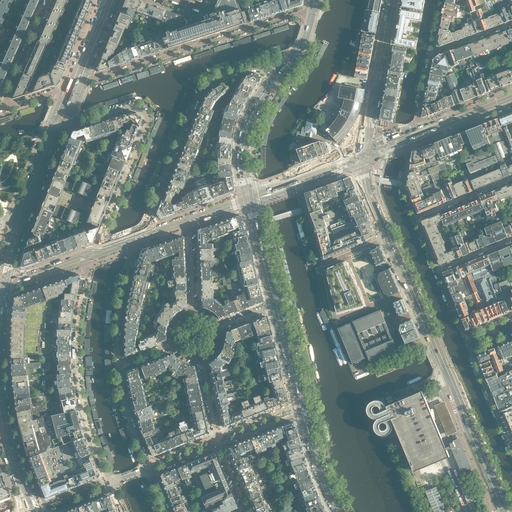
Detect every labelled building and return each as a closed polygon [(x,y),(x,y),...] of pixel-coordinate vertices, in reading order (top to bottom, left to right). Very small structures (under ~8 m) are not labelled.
[(71,54),(91,5),(93,1),(93,0),(82,0),(55,66),(64,70),(68,61),(69,59),(71,54)] [(127,29),(134,12),(142,15),(147,3),(139,0),(137,0),(126,0),(123,7),(122,11),(121,11),(115,25),(125,28),(127,29)] [(214,34),(246,23),(246,22),(245,18),(242,9),(234,11),(232,6),(240,3),(239,0),(238,0),(217,0),(216,3),(214,6),(217,13),(214,14),(211,14),(208,16),(210,19),(184,27),(184,26),(181,24),(180,26),(179,29),(188,32),(183,43),(214,33),(214,34)] [(282,12),(278,0),(273,1),(277,13),(282,12)] [(282,12),(286,10),(282,0),(277,0),(278,0),(282,12)] [(282,0),(286,10),(287,10),(286,10),(289,9),(291,9),(288,0),(282,0)] [(301,4),(301,3),(302,1),(302,0),(301,0),(288,0),(291,9),(297,7),(300,6),(301,4)] [(382,0),(367,0),(366,10),(380,12),(382,0)] [(409,9),(409,11),(411,11),(411,9),(423,11),(424,0),(402,0),(401,7),(409,9)] [(460,0),(460,2),(455,1),(455,0),(446,0),(446,3),(460,6),(468,8),(465,0),(460,0)] [(481,9),(477,0),(465,0),(468,8),(470,13),(481,9)] [(490,1),(489,0),(477,0),(481,9),(483,14),(489,12),(491,11),(494,10),(492,5),(490,1)] [(511,20),(511,0),(504,0),(492,5),(494,10),(491,11),(493,16),(500,13),(504,23),(511,20)] [(0,14),(2,15),(3,13),(6,14),(9,9),(10,6),(7,5),(0,1),(0,14)] [(35,8),(37,4),(30,1),(29,3),(26,2),(24,7),(26,9),(25,11),(33,15),(33,14),(34,10),(35,10),(35,8)] [(61,16),(64,10),(62,9),(64,6),(55,1),(49,15),(58,19),(60,15),(61,16)] [(277,13),(273,1),(269,3),(272,15),(277,13)] [(161,21),(165,10),(147,3),(142,15),(141,17),(161,24),(162,21),(161,21)] [(258,19),(255,8),(253,9),(252,6),(250,7),(254,21),(258,19)] [(409,11),(401,9),(399,17),(400,18),(398,25),(397,29),(396,37),(395,37),(394,45),(416,49),(417,41),(406,39),(407,36),(408,36),(408,35),(410,35),(410,32),(413,33),(414,28),(411,27),(412,24),(409,24),(410,20),(421,22),(422,14),(411,11),(409,11)] [(466,19),(464,13),(455,11),(444,9),(443,14),(454,17),(466,19)] [(488,29),(484,19),(483,14),(481,9),(470,13),(472,18),(477,16),(478,21),(482,31),(488,29)] [(181,24),(184,17),(165,10),(161,21),(162,21),(161,24),(159,30),(159,31),(164,33),(168,32),(171,23),(180,26),(181,24)] [(377,28),(378,18),(379,18),(380,13),(366,10),(362,31),(376,34),(377,28)] [(31,19),(32,15),(33,15),(25,11),(24,14),(21,13),(19,18),(22,19),(20,22),(28,25),(30,21),(30,19),(31,19)] [(504,23),(500,13),(493,16),(491,11),(489,12),(490,16),(484,19),(488,29),(489,28),(503,24),(503,23),(504,23)] [(453,22),(454,17),(443,14),(442,20),(450,22),(453,22)] [(55,29),(58,23),(56,22),(58,19),(49,15),(43,28),(52,32),(54,29),(55,29)] [(482,31),(478,21),(476,22),(474,19),(472,19),(473,22),(477,33),(482,31)] [(461,39),(458,31),(452,33),(448,30),(450,22),(442,20),(436,46),(437,47),(438,47),(461,39)] [(26,30),(28,26),(28,25),(20,22),(19,25),(16,24),(14,30),(17,31),(15,34),(22,37),(23,37),(23,36),(25,32),(25,31),(26,30)] [(477,33),(473,22),(462,25),(463,29),(458,31),(461,39),(477,33)] [(183,43),(188,32),(179,29),(180,26),(171,23),(168,32),(164,33),(159,31),(165,49),(167,48),(183,43)] [(125,28),(115,25),(115,24),(112,33),(111,35),(107,43),(117,47),(125,28)] [(50,43),(52,36),(51,36),(52,32),(43,28),(37,41),(46,45),(48,42),(50,43)] [(271,35),(269,30),(253,36),(255,40),(271,35)] [(474,57),(511,43),(510,39),(507,31),(469,45),(473,56),(474,56),(474,57)] [(19,44),(21,40),(22,40),(22,39),(21,39),(22,37),(15,34),(13,32),(12,35),(14,36),(13,39),(10,38),(8,44),(10,45),(9,48),(17,51),(18,46),(19,47),(19,46),(19,45),(20,44),(19,44)] [(165,50),(160,34),(159,34),(158,34),(154,37),(155,38),(159,51),(165,50)] [(252,41),(250,36),(231,42),(233,47),(252,41)] [(159,51),(155,38),(154,37),(142,41),(146,55),(147,55),(154,53),(155,53),(156,52),(159,51)] [(24,95),(46,45),(37,41),(11,99),(24,95)] [(146,55),(142,41),(137,42),(138,45),(142,57),(145,56),(146,55)] [(113,54),(114,52),(117,47),(107,43),(101,59),(107,61),(112,54),(113,54)] [(142,57),(138,45),(136,46),(135,43),(133,43),(138,58),(140,58),(140,57),(142,57)] [(230,48),(229,43),(213,48),(214,53),(230,48)] [(311,65),(315,67),(328,45),(324,43),(311,65)] [(464,59),(473,56),(469,45),(453,50),(458,64),(460,68),(464,66),(463,62),(464,61),(464,59)] [(134,59),(130,48),(128,49),(127,47),(125,48),(129,61),(131,60),(134,59)] [(405,56),(406,49),(394,47),(392,54),(405,56)] [(15,55),(16,51),(17,51),(9,48),(8,50),(5,49),(3,54),(6,56),(4,58),(12,61),(14,57),(14,55),(15,55)] [(129,61),(125,48),(123,48),(123,50),(121,51),(121,52),(125,62),(127,62),(129,61)] [(192,55),(193,60),(212,55),(211,50),(192,55)] [(458,64),(453,50),(440,55),(440,54),(432,60),(433,61),(432,68),(449,72),(453,71),(453,70),(454,70),(453,66),(458,64)] [(246,56),(247,61),(261,56),(260,51),(246,56)] [(125,62),(121,52),(119,53),(119,54),(116,54),(120,64),(125,62)] [(404,63),(405,56),(392,54),(391,61),(404,63)] [(191,61),(190,55),(172,61),(174,66),(191,61)] [(245,61),(243,57),(232,61),(233,65),(245,61)] [(10,66),(12,62),(12,61),(4,58),(3,61),(0,60),(0,65),(1,66),(0,68),(0,69),(7,72),(9,68),(10,66)] [(109,67),(107,61),(101,59),(97,69),(98,71),(99,71),(109,68),(109,67)] [(487,92),(480,75),(479,71),(490,68),(487,59),(476,62),(469,65),(470,65),(476,80),(475,81),(481,95),(487,92)] [(230,64),(229,60),(214,66),(215,70),(230,64)] [(402,71),(404,63),(391,61),(389,68),(402,71)] [(165,70),(164,64),(148,69),(150,74),(165,70)] [(481,95),(475,81),(476,80),(470,65),(465,67),(466,70),(469,78),(476,97),(481,95)] [(511,65),(509,65),(507,66),(505,66),(503,67),(501,67),(497,69),(495,70),(493,71),(491,73),(489,74),(490,76),(487,77),(488,80),(487,80),(491,91),(511,82),(511,65)] [(59,83),(62,75),(64,70),(55,66),(54,66),(50,75),(53,86),(55,85),(56,86),(57,85),(58,84),(59,83)] [(308,68),(307,69),(300,77),(304,80),(311,72),(311,71),(312,70),(311,69),(311,68),(310,68),(309,67),(308,68)] [(401,75),(402,71),(389,68),(388,75),(401,78),(403,78),(403,75),(402,75),(401,75)] [(445,77),(448,72),(449,72),(432,68),(430,74),(445,77)] [(203,77),(210,72),(208,69),(194,78),(196,81),(203,77)] [(149,77),(148,71),(136,75),(138,80),(149,77)] [(368,75),(356,72),(351,71),(350,77),(367,80),(368,75)] [(476,97),(469,78),(468,79),(466,80),(465,81),(464,82),(462,83),(461,85),(460,86),(460,87),(459,88),(453,71),(449,72),(448,72),(445,77),(444,78),(446,83),(450,92),(451,96),(455,105),(464,102),(465,101),(466,101),(475,97),(476,97)] [(261,79),(260,77),(255,73),(246,76),(244,78),(257,84),(261,79)] [(53,86),(50,75),(49,74),(38,78),(32,93),(53,86)] [(136,80),(134,74),(120,78),(122,84),(136,80)] [(446,83),(444,78),(445,77),(430,74),(429,79),(446,83)] [(491,91),(487,80),(485,81),(483,74),(480,75),(487,92),(491,91)] [(400,84),(401,78),(388,75),(387,82),(400,84)] [(257,84),(244,78),(243,78),(240,84),(253,89),(257,84)] [(450,92),(446,83),(429,79),(428,85),(439,87),(443,88),(441,90),(442,93),(443,92),(444,95),(450,92)] [(121,86),(119,81),(103,86),(104,91),(121,86)] [(301,84),(298,81),(287,92),(290,95),(301,84)] [(398,91),(400,84),(387,82),(386,88),(398,91)] [(221,95),(228,88),(222,83),(217,85),(213,88),(220,94),(221,95)] [(253,89),(240,84),(237,89),(249,94),(253,89)] [(360,109),(360,107),(361,106),(361,104),(362,102),(363,102),(365,90),(341,85),(339,98),(345,99),(345,101),(345,102),(344,103),(344,105),(343,107),(342,109),(341,109),(338,114),(340,115),(339,116),(338,117),(338,118),(336,121),(335,122),(334,123),(333,124),(331,127),(329,129),(329,128),(319,126),(319,130),(327,132),(327,131),(338,143),(341,140),(344,138),(345,136),(347,134),(348,132),(349,131),(351,129),(352,127),(352,126),(354,124),(354,123),(356,120),(356,121),(358,118),(357,118),(358,116),(358,115),(359,113),(359,112),(360,110),(360,109)] [(438,91),(439,87),(428,85),(427,91),(437,93),(437,94),(438,94),(440,92),(438,91)] [(183,100),(187,101),(193,88),(189,86),(183,100)] [(214,102),(220,94),(213,88),(209,91),(205,96),(213,101),(214,102)] [(397,97),(398,91),(386,88),(384,95),(397,97)] [(246,99),(249,94),(237,89),(237,90),(235,93),(234,95),(246,99)] [(440,99),(438,94),(437,94),(437,93),(427,91),(425,96),(436,99),(440,99),(440,100),(440,99)] [(135,98),(134,93),(119,97),(120,102),(135,98)] [(243,104),(246,99),(234,95),(231,101),(243,104)] [(396,103),(397,97),(384,95),(383,101),(396,103)] [(209,109),(213,101),(205,96),(203,100),(200,106),(209,109)] [(288,99),(284,96),(274,108),(277,111),(288,99)] [(451,107),(447,98),(447,97),(445,98),(445,96),(443,97),(447,108),(451,107)] [(241,110),(243,104),(231,101),(228,107),(241,110)] [(395,109),(396,103),(383,101),(382,107),(395,109)] [(103,107),(102,102),(88,107),(89,111),(103,107)] [(176,116),(181,118),(186,104),(181,102),(176,116)] [(439,112),(436,103),(432,105),(432,104),(431,104),(431,105),(434,113),(439,112)] [(434,113),(431,105),(430,105),(429,107),(423,108),(422,117),(421,117),(423,118),(427,116),(434,113)] [(212,111),(209,109),(200,106),(198,111),(209,116),(212,111)] [(238,116),(241,110),(228,107),(228,106),(226,112),(238,116)] [(35,107),(15,113),(17,119),(36,113),(35,107)] [(392,122),(395,109),(382,107),(380,118),(380,119),(381,120),(392,122)] [(207,122),(209,116),(198,111),(196,117),(207,122)] [(139,126),(142,119),(134,112),(127,114),(131,118),(129,120),(134,124),(135,123),(139,126)] [(236,121),(238,116),(226,112),(225,112),(223,118),(236,121)] [(277,114),(273,112),(266,125),(270,127),(277,114)] [(127,122),(129,120),(131,118),(127,114),(117,118),(120,128),(123,127),(122,125),(124,124),(123,123),(127,122)] [(0,119),(0,125),(13,121),(12,116),(0,119)] [(150,136),(154,138),(162,118),(158,116),(150,136)] [(508,124),(505,116),(502,117),(501,117),(498,119),(501,127),(501,126),(503,126),(504,125),(504,126),(505,125),(506,125),(508,124)] [(205,127),(207,122),(196,117),(193,123),(205,127)] [(120,128),(117,118),(111,119),(115,132),(118,131),(117,129),(120,128)] [(171,127),(176,129),(180,120),(175,118),(171,127)] [(234,127),(236,121),(223,118),(222,124),(234,127)] [(115,132),(111,119),(105,121),(109,133),(115,132)] [(316,134),(318,122),(314,121),(314,120),(312,119),(312,120),(307,120),(306,128),(302,127),(301,132),(297,132),(296,138),(304,139),(305,132),(309,133),(308,136),(312,137),(312,133),(316,134)] [(501,127),(498,119),(493,121),(497,131),(498,131),(499,134),(503,132),(501,126),(501,127)] [(109,133),(105,121),(99,123),(103,135),(109,133)] [(497,131),(493,121),(492,121),(486,123),(490,134),(493,136),(496,134),(495,132),(497,131)] [(103,135),(99,123),(87,127),(91,139),(103,135)] [(135,136),(139,126),(135,123),(134,124),(133,125),(131,125),(129,130),(127,129),(126,132),(135,136)] [(193,123),(191,128),(203,133),(205,134),(208,128),(205,127),(193,123)] [(511,164),(511,159),(511,157),(505,142),(507,141),(505,137),(503,137),(503,136),(505,136),(503,132),(499,134),(493,136),(490,134),(486,123),(482,125),(490,144),(493,150),(495,156),(497,162),(498,164),(504,162),(506,167),(511,164)] [(233,133),(234,127),(222,124),(221,124),(220,130),(233,133)] [(490,144),(482,125),(466,131),(472,144),(471,144),(474,152),(486,148),(485,146),(490,144)] [(510,135),(506,125),(505,125),(505,126),(504,127),(503,126),(501,126),(503,132),(505,136),(505,137),(510,135)] [(91,139),(87,127),(82,129),(83,135),(86,141),(91,139)] [(201,139),(203,133),(191,128),(189,134),(201,139)] [(83,135),(82,129),(72,132),(71,133),(69,137),(77,140),(79,136),(83,135)] [(232,139),(233,133),(220,130),(219,137),(232,139)] [(472,144),(466,131),(460,133),(464,144),(467,143),(468,146),(471,144),(472,144)] [(132,142),(135,136),(126,132),(124,136),(122,135),(121,137),(132,142)] [(464,144),(460,133),(453,136),(458,150),(461,149),(462,149),(461,148),(463,148),(461,145),(464,144)] [(173,135),(170,134),(165,145),(168,147),(173,135)] [(199,144),(201,139),(189,134),(187,139),(199,144)] [(461,150),(461,149),(458,150),(453,136),(434,144),(438,153),(433,155),(437,166),(445,162),(447,162),(448,162),(450,162),(451,162),(452,161),(454,160),(455,159),(456,159),(457,158),(458,157),(458,156),(459,155),(460,153),(460,152),(461,151),(461,150)] [(79,148),(82,142),(77,140),(69,137),(67,143),(79,148)] [(130,147),(132,142),(121,137),(119,143),(130,147)] [(231,145),(232,139),(219,137),(218,143),(231,145)] [(153,139),(149,138),(144,150),(148,151),(153,139)] [(196,150),(199,144),(187,139),(184,145),(196,150)] [(325,155),(320,142),(319,142),(313,141),(314,142),(314,144),(319,157),(325,155)] [(130,147),(119,143),(117,142),(113,152),(111,151),(110,154),(112,154),(112,156),(117,158),(116,160),(120,162),(121,159),(125,160),(130,147)] [(319,157),(314,144),(314,142),(308,144),(309,145),(309,146),(314,159),(319,157)] [(332,151),(329,144),(327,144),(326,143),(320,142),(325,155),(329,153),(330,152),(332,151)] [(77,153),(79,148),(67,143),(65,148),(77,153)] [(216,143),(215,147),(218,147),(217,150),(230,151),(231,149),(231,148),(232,146),(231,146),(231,145),(218,143),(216,143)] [(303,148),(302,146),(301,143),(296,145),(298,152),(302,163),(308,161),(303,148)] [(314,159),(309,146),(309,145),(308,144),(302,146),(303,148),(308,161),(314,159)] [(446,189),(435,166),(437,166),(433,155),(438,153),(434,144),(425,148),(431,164),(432,163),(433,167),(430,168),(428,169),(431,174),(435,184),(438,182),(446,202),(450,200),(446,189)] [(194,156),(196,150),(184,145),(182,151),(194,156)] [(169,148),(164,146),(159,161),(163,162),(169,148)] [(75,159),(77,153),(65,148),(62,154),(75,159)] [(431,164),(425,148),(420,149),(422,154),(423,154),(424,159),(426,158),(427,160),(428,160),(429,162),(428,162),(430,168),(433,167),(432,163),(431,164)] [(302,163),(298,152),(296,153),(294,149),(289,151),(291,155),(295,166),(302,163)] [(424,159),(423,154),(422,154),(420,149),(414,152),(413,152),(411,162),(415,162),(424,159)] [(230,159),(230,151),(217,150),(217,158),(230,159)] [(137,166),(142,168),(148,153),(143,151),(137,166)] [(192,161),(194,156),(182,151),(180,156),(192,161)] [(497,162),(495,156),(492,157),(490,151),(475,157),(474,155),(470,156),(471,158),(465,161),(470,173),(497,162)] [(73,165),(75,159),(62,154),(60,160),(73,165)] [(190,167),(192,161),(180,156),(178,162),(190,167)] [(122,168),(124,163),(120,162),(116,160),(111,159),(108,167),(120,172),(122,168)] [(426,163),(424,159),(415,162),(411,162),(410,168),(417,166),(417,167),(426,163)] [(70,170),(73,165),(60,160),(58,165),(70,170)] [(153,173),(157,175),(162,164),(157,162),(153,173)] [(188,172),(190,167),(178,162),(176,167),(188,172)] [(430,168),(428,162),(426,163),(417,167),(417,166),(410,168),(409,174),(416,171),(417,173),(428,169),(430,168)] [(510,175),(506,167),(504,162),(499,164),(501,168),(505,178),(510,175)] [(28,239),(41,235),(42,232),(45,233),(52,214),(75,223),(78,222),(79,219),(98,227),(99,224),(103,215),(103,214),(104,212),(108,202),(110,197),(114,187),(119,175),(120,172),(108,167),(101,164),(99,170),(106,172),(99,188),(78,180),(75,185),(66,181),(53,176),(53,177),(52,179),(50,185),(47,191),(37,217),(32,228),(28,239)] [(68,176),(70,170),(58,165),(55,171),(68,176)] [(453,185),(450,177),(444,180),(437,166),(435,166),(446,189),(447,189),(452,199),(458,197),(453,185)] [(176,167),(173,173),(185,178),(188,179),(190,173),(188,172),(176,167)] [(141,170),(137,168),(132,178),(137,180),(141,170)] [(474,190),(505,178),(501,168),(471,181),(474,190)] [(419,179),(431,174),(428,169),(417,173),(416,171),(409,174),(409,173),(408,175),(408,176),(407,182),(418,178),(419,178),(419,179)] [(66,181),(68,176),(55,171),(53,176),(66,181)] [(183,183),(185,178),(173,173),(171,178),(183,183)] [(157,177),(151,175),(147,187),(152,189),(157,177)] [(234,189),(232,182),(231,177),(223,177),(224,181),(229,193),(233,191),(234,189)] [(356,189),(352,178),(351,178),(351,177),(350,177),(344,179),(347,189),(348,192),(356,189)] [(181,189),(183,183),(171,178),(169,184),(180,188),(181,189)] [(421,188),(418,178),(407,182),(406,186),(409,193),(411,197),(423,193),(421,188)] [(347,189),(344,179),(339,181),(342,191),(347,189)] [(213,198),(209,186),(208,184),(202,186),(200,180),(196,184),(202,202),(213,198)] [(472,191),(468,180),(463,182),(468,193),(472,191)] [(229,193),(224,181),(219,183),(223,194),(229,193)] [(342,191),(339,181),(334,183),(337,193),(342,191)] [(468,193),(463,182),(463,181),(453,185),(458,197),(468,193)] [(136,184),(131,182),(125,197),(130,199),(136,184)] [(202,202),(196,184),(195,182),(190,187),(192,191),(196,204),(202,202)] [(223,194),(219,183),(219,182),(214,184),(218,196),(223,194)] [(446,202),(438,182),(435,184),(423,189),(427,197),(434,195),(434,196),(438,205),(446,202)] [(338,196),(337,193),(334,183),(328,185),(332,197),(336,196),(336,197),(338,196)] [(511,195),(511,183),(494,191),(498,201),(506,198),(507,199),(511,196),(511,195)] [(179,190),(180,188),(169,184),(167,189),(174,192),(177,194),(178,190),(179,190)] [(218,196),(214,184),(209,186),(213,198),(218,196)] [(332,197),(328,185),(322,188),(327,200),(329,200),(328,198),(332,197)] [(327,200),(322,188),(316,190),(320,199),(320,201),(324,200),(324,201),(327,200)] [(359,195),(356,189),(348,192),(345,193),(346,197),(345,197),(346,200),(359,195)] [(140,205),(145,207),(151,192),(146,190),(140,205)] [(171,198),(174,192),(167,190),(162,201),(169,203),(170,202),(172,203),(176,199),(171,198)] [(320,199),(316,190),(311,192),(314,201),(320,199)] [(196,204),(192,191),(186,193),(186,194),(191,206),(196,204)] [(316,204),(314,201),(311,192),(311,191),(305,193),(309,207),(316,204)] [(499,203),(498,201),(494,191),(492,192),(490,193),(493,201),(496,200),(497,204),(499,203)] [(425,198),(423,193),(411,197),(411,198),(413,203),(422,199),(422,200),(425,198)] [(491,214),(492,217),(496,216),(495,212),(498,211),(495,204),(493,205),(492,203),(491,202),(493,201),(490,193),(480,197),(480,199),(485,210),(487,215),(491,214)] [(191,206),(186,194),(183,195),(182,194),(180,195),(183,201),(171,205),(174,213),(191,206)] [(347,206),(361,200),(359,195),(346,200),(345,201),(347,206)] [(434,207),(430,197),(426,199),(430,209),(434,207)] [(430,209),(426,199),(422,201),(422,200),(422,199),(413,203),(418,213),(430,209)] [(485,210),(480,199),(478,200),(474,202),(478,211),(482,210),(482,211),(485,210)] [(349,212),(363,206),(361,200),(347,206),(343,208),(340,202),(335,205),(342,221),(344,220),(347,219),(345,213),(349,212)] [(174,213),(171,205),(169,203),(162,201),(157,214),(161,217),(168,214),(168,215),(174,213)] [(323,209),(321,202),(316,204),(309,207),(311,214),(322,210),(323,209)] [(478,211),(474,202),(469,204),(469,203),(467,204),(471,215),(474,214),(473,213),(478,211)] [(471,215),(467,204),(464,205),(464,206),(460,207),(464,217),(469,215),(469,216),(471,215)] [(351,217),(366,211),(363,206),(349,212),(351,217)] [(116,221),(121,223),(127,208),(122,207),(116,221)] [(464,217),(460,207),(456,209),(454,210),(458,221),(460,220),(460,219),(464,217)] [(326,222),(333,220),(333,215),(330,211),(323,214),(322,210),(311,214),(312,224),(314,225),(315,231),(328,226),(326,222)] [(458,221),(454,210),(451,211),(447,213),(451,222),(455,221),(456,222),(458,221)] [(368,216),(366,211),(351,217),(353,220),(355,219),(356,221),(368,216)] [(435,224),(443,221),(440,215),(439,213),(421,221),(427,235),(438,230),(435,224)] [(451,222),(447,213),(443,214),(440,215),(443,221),(445,226),(447,225),(447,224),(451,222)] [(244,229),(241,216),(240,216),(239,216),(239,215),(223,221),(227,231),(228,233),(228,235),(230,234),(232,233),(244,229)] [(356,227),(370,221),(368,216),(356,221),(357,223),(354,224),(356,227)] [(507,237),(504,228),(499,217),(482,223),(488,236),(491,244),(507,237)] [(328,236),(347,228),(344,220),(342,221),(328,226),(315,231),(317,238),(327,234),(328,236)] [(227,231),(223,221),(218,223),(222,235),(224,241),(230,239),(228,235),(228,233),(227,231)] [(299,223),(299,224),(300,226),(304,243),(307,242),(303,225),(302,224),(302,222),(301,221),(300,221),(299,222),(299,223)] [(359,232),(372,226),(370,221),(356,227),(357,229),(358,229),(359,232)] [(222,235),(218,223),(212,225),(217,237),(222,235)] [(217,237),(212,225),(207,227),(211,239),(217,237)] [(360,237),(374,231),(372,226),(359,232),(360,234),(359,234),(360,237)] [(92,242),(98,227),(85,232),(89,243),(92,242)] [(211,239),(207,227),(202,229),(206,241),(211,239)] [(207,243),(206,241),(202,229),(199,230),(198,231),(198,243),(207,243)] [(246,235),(244,229),(232,233),(234,238),(246,235)] [(464,244),(462,241),(471,237),(467,229),(454,235),(454,236),(462,256),(468,254),(464,244)] [(89,243),(85,232),(84,230),(78,232),(83,246),(89,243)] [(444,244),(440,233),(439,233),(438,230),(427,235),(434,252),(445,247),(444,244)] [(38,243),(43,241),(49,239),(50,243),(55,256),(61,254),(56,240),(55,236),(52,231),(41,235),(28,239),(28,240),(25,247),(32,245),(38,243)] [(375,237),(376,235),(374,231),(360,237),(362,239),(363,239),(364,242),(371,239),(375,237)] [(83,246),(78,232),(73,234),(78,248),(83,246)] [(362,239),(360,237),(359,234),(358,233),(357,234),(356,233),(352,235),(356,245),(363,242),(362,239)] [(78,248),(73,234),(67,236),(72,250),(78,248)] [(329,241),(328,238),(328,236),(327,234),(317,238),(319,245),(329,241)] [(491,244),(488,236),(486,237),(484,237),(482,234),(480,235),(485,246),(491,244)] [(247,241),(246,235),(234,238),(230,239),(232,245),(247,241)] [(356,245),(352,235),(345,238),(349,248),(356,245)] [(485,246),(480,235),(479,235),(480,238),(479,240),(476,241),(480,249),(480,248),(485,246)] [(72,250),(67,236),(62,238),(66,252),(72,250)] [(184,247),(183,237),(182,236),(173,239),(177,250),(179,249),(184,247)] [(462,256),(454,236),(448,238),(453,250),(456,258),(462,256)] [(66,252),(62,238),(56,240),(61,254),(66,252)] [(349,248),(345,238),(338,240),(343,251),(349,248)] [(178,252),(177,250),(173,239),(167,241),(172,254),(178,252)] [(480,249),(476,241),(476,239),(473,240),(474,241),(469,244),(472,252),(480,249)] [(343,251),(338,240),(335,242),(334,245),(333,245),(334,246),(333,247),(336,254),(343,251)] [(472,252),(469,244),(467,240),(464,244),(468,254),(472,252)] [(44,260),(49,258),(45,245),(43,245),(42,243),(44,243),(43,241),(38,243),(38,245),(39,244),(40,246),(39,247),(44,260)] [(172,254),(167,241),(162,243),(162,244),(166,256),(172,254)] [(222,254),(225,253),(236,250),(248,247),(249,247),(247,241),(232,245),(226,247),(221,248),(222,254)] [(331,248),(329,241),(319,245),(321,252),(331,248)] [(39,247),(38,245),(38,243),(32,245),(38,262),(44,260),(39,247)] [(55,256),(50,243),(45,245),(49,258),(55,256)] [(184,265),(171,266),(168,266),(168,260),(166,256),(162,244),(156,246),(163,266),(164,272),(160,272),(159,272),(159,278),(174,278),(185,277),(184,265)] [(38,262),(32,245),(25,247),(23,254),(21,261),(19,267),(22,268),(38,262)] [(163,266),(156,246),(150,248),(154,259),(157,266),(160,266),(163,266)] [(382,251),(380,246),(370,250),(372,255),(382,251)] [(511,252),(509,246),(487,255),(493,268),(493,270),(495,270),(497,274),(504,271),(502,267),(511,262),(511,252)] [(184,259),(184,247),(179,249),(180,257),(174,257),(174,260),(184,259)] [(249,247),(248,247),(236,250),(237,254),(235,254),(236,257),(237,256),(250,253),(249,247)] [(308,270),(313,268),(307,247),(302,248),(308,270)] [(336,254),(333,247),(331,248),(321,252),(322,260),(336,254)] [(456,258),(453,250),(447,253),(445,247),(434,252),(439,265),(456,259),(456,258)] [(154,259),(150,248),(145,250),(149,261),(154,259)] [(150,264),(149,261),(145,250),(142,250),(138,262),(150,264)] [(385,256),(383,251),(382,251),(372,255),(375,261),(385,256)] [(252,259),(250,253),(237,256),(238,260),(237,260),(238,263),(239,262),(252,259)] [(493,268),(487,255),(466,264),(470,275),(472,274),(473,276),(493,268)] [(387,261),(385,256),(375,261),(377,266),(387,261)] [(253,265),(252,259),(239,262),(240,265),(238,266),(239,267),(232,268),(233,270),(240,268),(253,265)] [(150,271),(151,265),(150,264),(138,262),(136,268),(150,271)] [(326,271),(325,272),(327,276),(329,276),(329,277),(328,277),(328,278),(327,278),(328,282),(329,282),(329,283),(330,283),(331,283),(330,284),(329,284),(330,288),(331,289),(332,289),(332,290),(331,290),(332,294),(332,295),(334,295),(333,296),(334,298),(335,298),(336,304),(335,305),(336,308),(337,307),(337,308),(336,308),(337,312),(338,312),(339,312),(340,313),(343,312),(343,311),(344,312),(347,311),(347,310),(348,310),(350,310),(350,311),(351,310),(351,311),(355,310),(355,309),(355,308),(356,308),(358,308),(358,307),(359,307),(359,308),(362,307),(362,306),(364,305),(365,305),(363,301),(363,300),(362,298),(361,298),(361,297),(362,296),(360,291),(359,292),(358,291),(361,290),(359,287),(358,287),(358,286),(357,286),(356,286),(356,285),(357,285),(356,284),(357,284),(355,280),(354,280),(353,279),(355,278),(353,274),(352,274),(351,274),(352,273),(352,272),(351,268),(349,269),(348,267),(349,267),(348,263),(346,263),(346,262),(345,263),(345,262),(342,263),(343,264),(341,264),(340,263),(337,264),(338,266),(337,266),(337,264),(334,266),(335,267),(333,268),(333,267),(332,267),(329,268),(330,269),(327,270),(327,271),(326,271)] [(484,308),(477,292),(480,291),(473,276),(472,274),(470,275),(466,264),(458,266),(463,277),(470,295),(471,295),(473,298),(478,312),(483,323),(489,320),(484,309),(484,308)] [(255,271),(253,265),(240,268),(242,274),(255,271)] [(463,277),(458,266),(454,268),(458,279),(463,277)] [(149,277),(150,271),(136,268),(134,274),(148,277),(149,277)] [(486,278),(494,275),(495,274),(493,270),(493,268),(473,276),(480,291),(477,292),(484,308),(488,306),(488,307),(493,319),(497,317),(492,306),(492,305),(496,303),(486,278)] [(378,279),(392,273),(390,269),(379,273),(378,279)] [(454,275),(452,269),(442,273),(445,278),(454,275)] [(256,277),(255,271),(242,274),(243,280),(256,277)] [(380,284),(394,278),(392,273),(378,279),(380,284)] [(78,283),(80,276),(80,275),(79,275),(79,274),(78,274),(64,279),(67,287),(71,285),(72,283),(73,282),(78,283)] [(456,280),(454,275),(445,278),(447,284),(456,280)] [(505,313),(494,286),(498,284),(494,275),(486,278),(496,303),(496,304),(501,315),(505,313)] [(258,283),(256,277),(243,280),(245,286),(246,286),(258,283)] [(470,295),(463,277),(458,279),(456,280),(459,285),(449,289),(454,299),(454,300),(455,304),(456,305),(465,302),(467,301),(466,297),(470,295)] [(382,288),(396,282),(394,278),(380,284),(382,288)] [(89,300),(94,301),(99,281),(94,279),(89,300)] [(148,289),(149,282),(147,282),(132,280),(131,286),(145,288),(146,288),(148,289)] [(459,285),(456,280),(447,284),(449,289),(459,285)] [(511,291),(507,280),(501,283),(498,284),(505,300),(508,299),(510,299),(511,304),(511,291)] [(63,294),(62,290),(59,281),(58,281),(53,283),(57,296),(63,294)] [(76,290),(78,285),(77,285),(78,283),(73,282),(72,283),(71,285),(69,294),(76,294),(76,290)] [(384,293),(398,287),(396,282),(382,288),(384,293)] [(59,300),(57,296),(53,283),(47,285),(53,302),(59,300)] [(261,295),(258,283),(246,286),(247,292),(243,293),(244,297),(248,296),(249,298),(261,295)] [(506,303),(505,300),(498,284),(494,286),(505,313),(510,312),(506,303)] [(53,302),(47,285),(41,287),(49,308),(52,304),(53,302)] [(144,294),(145,288),(131,286),(129,292),(143,294),(144,294)] [(49,308),(41,287),(36,289),(44,311),(47,310),(49,308)] [(106,308),(112,309),(114,288),(109,287),(106,308)] [(400,292),(398,287),(384,293),(389,296),(400,292)] [(44,311),(36,289),(30,291),(38,312),(42,312),(44,311)] [(244,297),(243,293),(241,290),(236,293),(243,309),(248,307),(246,301),(245,299),(244,297)] [(38,312),(30,291),(25,293),(32,311),(38,312)] [(141,300),(143,294),(129,292),(128,297),(141,300)] [(243,309),(236,293),(235,292),(230,294),(231,297),(237,311),(243,309)] [(44,335),(44,329),(42,329),(42,315),(42,312),(38,312),(32,311),(25,293),(14,297),(13,299),(11,313),(11,320),(10,325),(10,330),(10,335),(10,340),(10,344),(10,349),(10,354),(10,359),(27,358),(39,357),(39,356),(43,355),(52,355),(52,336),(44,335)] [(263,301),(262,300),(261,295),(249,298),(249,300),(246,301),(248,307),(263,301)] [(140,306),(141,300),(128,297),(127,303),(140,306)] [(186,307),(186,297),(174,297),(174,299),(176,300),(176,302),(174,304),(182,309),(184,308),(186,307)] [(237,311),(231,297),(229,298),(230,299),(226,301),(231,314),(237,311)] [(207,309),(213,300),(211,299),(210,299),(201,299),(201,307),(207,309)] [(403,299),(393,303),(398,316),(408,312),(403,299)] [(213,313),(219,304),(213,300),(207,309),(213,313)] [(231,314),(226,301),(223,302),(225,305),(222,306),(226,316),(231,314)] [(461,318),(469,315),(468,310),(467,308),(465,304),(466,304),(465,302),(456,305),(457,308),(458,310),(460,314),(459,314),(460,317),(461,316),(461,318)] [(139,311),(140,306),(127,303),(126,309),(139,311)] [(182,309),(174,304),(174,303),(172,306),(168,304),(166,304),(166,306),(176,312),(178,311),(179,310),(181,309),(182,309)] [(72,312),(60,312),(58,312),(52,312),(52,304),(49,308),(47,310),(44,311),(42,312),(42,315),(55,315),(55,318),(72,318),(72,312)] [(226,316),(222,306),(219,304),(213,313),(219,319),(226,316)] [(501,315),(496,304),(492,306),(497,317),(501,315)] [(176,312),(166,306),(165,305),(163,308),(164,308),(162,311),(172,317),(173,316),(174,314),(175,313),(176,312)] [(493,319),(488,307),(484,309),(489,320),(493,319)] [(140,312),(139,311),(126,309),(125,315),(139,317),(140,312)] [(375,326),(378,325),(381,331),(388,329),(385,322),(380,310),(380,311),(353,322),(353,321),(353,322),(358,334),(358,333),(361,340),(362,340),(359,333),(362,332),(365,338),(370,336),(367,330),(370,328),(373,335),(378,333),(375,326)] [(172,317),(162,311),(160,313),(158,315),(159,316),(168,322),(169,320),(170,319),(171,317),(172,317)] [(324,311),(322,312),(322,315),(328,327),(330,328),(332,327),(332,325),(328,316),(327,316),(325,311),(324,311)] [(483,323),(478,312),(473,314),(477,325),(483,323)] [(138,324),(139,318),(139,317),(125,315),(124,321),(138,324)] [(474,327),(470,318),(469,315),(461,318),(463,321),(467,320),(470,328),(474,327)] [(168,322),(159,316),(157,319),(156,318),(155,320),(166,328),(166,326),(167,325),(168,323),(168,322)] [(268,322),(267,317),(266,316),(265,316),(256,320),(248,323),(250,328),(255,326),(268,322)] [(400,330),(414,324),(412,319),(401,324),(400,330)] [(166,328),(155,320),(154,322),(154,324),(158,326),(156,329),(157,330),(165,335),(165,333),(165,331),(165,329),(166,329),(166,328)] [(137,329),(138,324),(124,321),(124,327),(137,329)] [(270,329),(268,322),(255,326),(256,332),(270,329)] [(253,335),(250,328),(248,323),(242,325),(247,337),(253,335)] [(364,358),(349,324),(351,323),(350,323),(338,328),(338,329),(339,328),(354,363),(352,363),(353,363),(365,358),(364,358)] [(402,334),(416,329),(414,324),(400,330),(402,334)] [(247,337),(242,325),(236,328),(240,340),(241,340),(247,337)] [(136,335),(137,329),(124,327),(124,333),(136,335)] [(240,340),(236,328),(230,330),(234,340),(236,339),(237,341),(240,340)] [(271,335),(270,329),(256,332),(257,336),(256,336),(257,339),(271,335)] [(404,339),(417,333),(416,329),(402,334),(404,339)] [(165,336),(165,335),(157,330),(155,334),(158,343),(165,340),(165,339),(165,337),(165,336)] [(234,340),(230,330),(224,332),(224,341),(233,346),(235,342),(234,340)] [(398,351),(393,339),(392,339),(390,333),(389,334),(391,340),(388,341),(386,335),(382,337),(385,343),(382,344),(380,338),(376,339),(378,345),(376,346),(373,340),(369,342),(372,348),(369,349),(367,343),(363,345),(365,351),(370,363),(370,362),(385,356),(397,351),(397,352),(398,351)] [(406,344),(419,338),(417,333),(404,339),(406,344)] [(158,343),(155,334),(150,336),(151,337),(146,339),(149,346),(158,343)] [(273,341),(271,335),(257,339),(258,342),(256,343),(256,346),(257,345),(273,341)] [(70,348),(70,344),(70,342),(70,336),(53,336),(52,336),(52,355),(70,354),(70,348)] [(149,346),(146,339),(139,341),(139,343),(139,345),(138,345),(140,350),(149,346)] [(234,350),(235,347),(233,346),(224,341),(223,347),(232,353),(234,353),(235,351),(234,350)] [(275,348),(273,341),(257,345),(258,349),(256,350),(256,352),(275,348)] [(511,356),(507,343),(501,346),(506,358),(507,359),(511,356)] [(136,351),(140,350),(138,345),(134,347),(123,347),(124,354),(126,356),(126,355),(136,352),(136,351)] [(499,360),(495,348),(489,351),(491,358),(492,360),(493,362),(494,364),(495,366),(495,368),(496,371),(497,373),(498,372),(503,370),(502,368),(501,365),(505,363),(503,359),(506,358),(501,346),(496,348),(501,360),(499,360)] [(231,355),(232,353),(223,347),(220,353),(231,359),(232,356),(231,355)] [(276,354),(275,348),(256,352),(257,355),(261,354),(262,358),(276,354)] [(491,358),(489,351),(477,356),(480,362),(489,359),(491,358)] [(231,359),(220,353),(216,358),(224,362),(227,363),(228,361),(229,361),(231,359)] [(171,368),(175,359),(171,354),(161,358),(165,368),(168,366),(171,368)] [(278,360),(276,354),(262,358),(263,361),(259,362),(259,365),(278,360)] [(165,368),(161,358),(155,360),(160,372),(165,370),(165,368)] [(222,366),(224,362),(216,358),(208,363),(210,369),(220,366),(222,366)] [(173,377),(181,363),(175,359),(171,368),(170,369),(173,371),(171,374),(172,376),(173,377)] [(481,367),(493,362),(492,360),(490,361),(489,359),(480,362),(481,367)] [(161,373),(160,372),(155,360),(150,362),(155,375),(161,373)] [(280,366),(278,360),(259,365),(260,368),(264,367),(265,370),(280,366)] [(40,368),(40,362),(27,363),(10,364),(10,366),(11,371),(25,369),(27,369),(37,368),(40,368)] [(155,375),(150,362),(145,364),(150,377),(155,375)] [(492,367),(491,364),(494,364),(493,362),(481,367),(483,371),(492,367)] [(182,374),(187,365),(181,363),(173,377),(175,378),(177,377),(179,374),(181,375),(182,374)] [(150,377),(145,364),(140,366),(142,371),(145,378),(148,377),(148,378),(150,377)] [(511,369),(511,366),(511,364),(502,368),(503,370),(505,374),(507,373),(506,372),(511,369)] [(196,375),(194,366),(187,365),(182,374),(185,375),(186,378),(196,375)] [(138,373),(142,371),(140,366),(136,368),(125,372),(126,378),(138,373)] [(228,371),(227,369),(226,369),(221,370),(220,366),(210,369),(211,375),(228,371)] [(257,379),(281,372),(280,366),(265,370),(266,373),(257,376),(257,379)] [(494,372),(493,369),(495,368),(495,366),(492,367),(483,371),(485,375),(494,372)] [(489,386),(511,376),(511,369),(506,372),(507,373),(505,374),(500,376),(500,377),(488,382),(489,386)] [(223,379),(222,376),(231,374),(230,371),(228,371),(211,375),(213,381),(223,379)] [(500,377),(498,372),(497,373),(496,371),(494,372),(485,375),(488,382),(500,377)] [(283,378),(281,372),(257,379),(258,382),(267,379),(268,382),(271,382),(283,378)] [(70,380),(70,377),(70,373),(59,374),(56,374),(56,378),(53,378),(53,382),(54,382),(70,380)] [(140,378),(138,373),(126,378),(127,383),(140,378)] [(196,375),(186,378),(183,378),(185,384),(197,381),(196,375)] [(492,391),(511,383),(511,376),(489,386),(492,391)] [(141,384),(142,384),(140,378),(127,383),(128,389),(141,384)] [(285,387),(283,378),(271,382),(273,390),(285,387)] [(214,387),(233,383),(232,380),(224,382),(223,379),(213,381),(214,387)] [(29,386),(28,380),(26,380),(12,382),(13,388),(27,386),(29,386)] [(72,385),(72,383),(71,382),(70,382),(70,380),(54,382),(54,384),(57,384),(57,388),(58,388),(71,386),(72,385)] [(199,387),(197,381),(185,384),(185,387),(184,388),(185,390),(199,387)] [(226,391),(225,388),(233,386),(233,383),(214,387),(215,393),(226,391)] [(494,397),(511,389),(511,383),(492,391),(494,397)] [(143,390),(144,389),(141,384),(128,389),(129,395),(143,390)] [(28,397),(27,392),(27,386),(13,388),(14,400),(28,397)] [(72,392),(72,389),(71,386),(58,388),(58,392),(55,393),(55,395),(72,392)] [(200,393),(199,387),(185,390),(185,392),(186,392),(187,396),(200,393)] [(287,395),(285,387),(273,390),(275,398),(287,395)] [(509,397),(511,395),(511,389),(494,397),(496,401),(509,396),(509,397)] [(144,395),(145,395),(143,390),(129,395),(131,400),(144,395)] [(217,399),(233,396),(236,395),(235,392),(226,394),(226,391),(215,393),(217,399)] [(392,421),(392,420),(392,419),(414,471),(450,456),(447,449),(426,401),(422,391),(387,406),(387,408),(386,408),(386,407),(385,407),(385,405),(384,404),(383,403),(382,402),(381,401),(380,401),(379,401),(378,400),(377,400),(376,400),(375,400),(374,400),(374,401),(373,401),(372,401),(371,402),(370,402),(370,403),(369,403),(369,404),(368,405),(368,406),(367,407),(367,408),(367,409),(367,410),(367,411),(367,412),(368,413),(368,414),(369,415),(369,416),(370,416),(370,417),(371,417),(372,417),(372,418),(373,418),(374,419),(376,419),(378,419),(377,420),(376,420),(376,421),(375,421),(375,422),(375,423),(374,424),(374,425),(374,426),(374,427),(374,428),(375,429),(375,430),(375,431),(376,432),(377,433),(378,434),(379,434),(379,435),(380,435),(381,435),(382,435),(383,435),(384,435),(385,435),(386,435),(387,435),(388,434),(389,434),(389,433),(390,433),(391,432),(391,431),(392,431),(392,430),(392,429),(392,428),(393,427),(393,426),(393,425),(392,425),(392,424),(392,422),(392,421)] [(73,398),(72,394),(73,394),(72,392),(55,395),(56,398),(59,397),(60,400),(61,400),(73,398)] [(201,398),(200,393),(187,396),(188,399),(187,399),(187,402),(201,398)] [(45,401),(44,397),(44,395),(28,397),(14,400),(15,405),(39,402),(45,401)] [(145,401),(146,401),(144,395),(131,400),(132,406),(145,401)] [(268,410),(264,401),(260,402),(260,401),(261,401),(258,395),(255,396),(262,412),(268,410)] [(288,402),(289,400),(287,395),(275,398),(272,399),(276,407),(288,402)] [(511,402),(511,401),(511,395),(509,397),(509,396),(496,401),(499,409),(511,403),(511,402)] [(115,396),(109,398),(113,412),(119,411),(115,396)] [(228,403),(228,400),(234,399),(233,396),(217,399),(218,406),(226,404),(228,403)] [(262,412),(255,396),(252,397),(255,403),(256,403),(256,404),(252,405),(256,415),(262,412)] [(75,403),(75,401),(74,397),(73,398),(61,400),(62,404),(58,405),(59,407),(75,403)] [(276,407),(272,399),(272,397),(270,398),(269,397),(264,400),(264,401),(268,410),(276,407)] [(202,404),(201,398),(187,402),(188,404),(189,404),(190,407),(202,404)] [(256,415),(252,405),(248,407),(248,406),(249,406),(246,400),(243,401),(250,417),(256,415)] [(147,406),(145,401),(132,406),(134,412),(147,406)] [(250,417),(243,401),(240,402),(243,408),(244,408),(240,410),(244,420),(250,417)] [(511,401),(511,402),(511,403),(499,409),(501,414),(511,409),(511,401)] [(40,408),(39,402),(15,405),(16,412),(40,408)] [(445,402),(435,407),(447,437),(457,432),(445,402)] [(76,410),(76,406),(75,403),(59,407),(59,410),(63,409),(63,413),(76,410)] [(151,411),(150,408),(151,408),(151,409),(157,406),(155,403),(147,406),(134,412),(134,414),(135,414),(136,417),(151,411)] [(204,410),(203,407),(202,404),(190,407),(191,413),(193,412),(204,410)] [(228,415),(226,404),(218,406),(220,412),(221,416),(228,415)] [(48,439),(42,417),(47,416),(46,410),(46,407),(40,408),(16,412),(18,423),(19,426),(20,431),(22,436),(22,439),(24,444),(25,447),(26,449),(27,455),(51,447),(48,439)] [(511,409),(501,414),(509,434),(511,432),(511,409)] [(81,428),(81,426),(81,425),(80,425),(79,421),(80,421),(79,420),(79,419),(78,416),(77,412),(76,410),(63,413),(51,415),(50,416),(51,418),(48,419),(47,416),(42,417),(48,439),(52,438),(81,428)] [(206,419),(204,410),(193,412),(195,421),(206,419)] [(244,420),(240,410),(233,413),(233,415),(231,416),(231,418),(230,418),(232,424),(240,421),(244,420)] [(150,417),(160,414),(159,411),(153,414),(154,415),(153,415),(151,411),(136,417),(138,420),(137,420),(138,423),(150,417)] [(232,424),(230,418),(230,419),(228,415),(221,416),(223,426),(225,427),(232,424)] [(153,423),(150,417),(138,423),(137,423),(139,428),(153,423)] [(209,432),(206,419),(195,421),(197,430),(199,429),(200,430),(197,431),(197,430),(194,431),(193,429),(190,430),(194,439),(208,434),(209,432)] [(103,433),(99,420),(94,421),(99,435),(103,433)] [(188,431),(186,427),(187,426),(185,422),(184,420),(181,421),(189,441),(194,439),(190,430),(188,431)] [(189,441),(181,421),(179,422),(180,424),(179,425),(182,433),(179,434),(183,444),(189,441)] [(284,431),(295,427),(294,423),(292,422),(278,427),(281,434),(284,433),(284,431)] [(155,428),(153,423),(139,428),(141,433),(155,428)] [(144,439),(149,436),(155,434),(161,432),(159,427),(155,428),(141,433),(142,434),(144,439)] [(281,434),(278,427),(274,429),(278,440),(283,438),(281,434)] [(297,432),(295,427),(284,431),(284,433),(286,436),(297,432)] [(84,436),(81,428),(52,438),(53,442),(62,440),(63,443),(84,436)] [(130,443),(124,428),(119,430),(124,445),(130,443)] [(183,444),(179,434),(174,436),(174,435),(174,434),(172,428),(169,429),(176,446),(183,444)] [(176,446),(169,429),(167,431),(169,436),(170,437),(171,438),(165,440),(169,449),(176,446)] [(278,440),(274,429),(269,431),(274,441),(278,440)] [(274,441),(269,431),(264,433),(270,446),(275,444),(274,441)] [(298,437),(297,432),(286,436),(288,441),(298,437)] [(270,446),(264,433),(259,435),(265,448),(270,446)] [(162,452),(158,442),(155,434),(149,436),(157,454),(162,452)] [(265,448),(259,435),(255,437),(260,450),(265,448)] [(67,462),(75,459),(76,459),(91,453),(90,452),(90,453),(90,452),(87,443),(86,443),(86,442),(86,441),(85,441),(84,439),(85,439),(84,437),(84,436),(63,443),(51,447),(27,455),(28,457),(30,462),(32,468),(33,470),(35,475),(35,478),(37,483),(38,485),(49,481),(63,476),(67,474),(71,472),(69,467),(67,462)] [(157,454),(149,436),(144,439),(150,455),(152,456),(157,454)] [(260,450),(255,437),(250,439),(254,449),(255,452),(260,450)] [(283,448),(299,441),(298,437),(288,441),(285,442),(286,444),(282,446),(283,448)] [(449,440),(451,445),(464,475),(471,472),(457,437),(449,440)] [(254,449),(250,439),(245,440),(250,451),(254,449)] [(169,449),(165,440),(158,442),(162,452),(169,449)] [(250,451),(245,440),(241,442),(245,453),(250,451)] [(288,451),(300,446),(299,441),(283,448),(284,450),(288,449),(288,451)] [(245,453),(241,442),(237,444),(241,453),(241,454),(245,453)] [(241,453),(237,444),(232,446),(236,455),(239,454),(241,453)] [(103,447),(110,465),(115,463),(108,445),(103,447)] [(236,455),(232,446),(228,447),(228,448),(228,449),(231,457),(236,455)] [(288,456),(301,450),(300,446),(288,451),(286,451),(287,453),(284,454),(285,457),(288,456)] [(285,463),(303,456),(301,450),(288,456),(289,459),(284,461),(285,463)] [(99,474),(96,468),(97,468),(96,467),(94,461),(93,460),(91,454),(91,453),(76,459),(79,467),(83,465),(84,468),(85,467),(86,470),(85,471),(81,473),(81,472),(77,473),(78,474),(73,476),(77,486),(84,483),(84,482),(91,480),(92,480),(91,479),(97,477),(98,477),(98,476),(99,475),(99,474)] [(232,496),(222,474),(219,468),(220,468),(219,467),(216,461),(217,461),(213,453),(206,456),(200,458),(201,458),(186,464),(190,473),(196,471),(196,472),(200,471),(199,470),(208,466),(209,470),(208,471),(209,474),(207,475),(207,473),(199,476),(204,490),(206,493),(217,489),(218,490),(200,498),(204,508),(208,506),(207,504),(210,503),(210,505),(213,503),(213,502),(222,498),(223,500),(232,496)] [(305,462),(303,456),(285,463),(286,466),(290,465),(291,468),(305,462)] [(243,458),(241,459),(233,462),(235,466),(245,463),(243,458)] [(290,475),(306,468),(305,462),(291,468),(293,471),(289,473),(290,475)] [(247,467),(245,463),(235,466),(237,471),(247,467)] [(190,473),(186,464),(182,466),(189,483),(191,482),(188,477),(191,476),(190,473)] [(189,483),(182,466),(177,468),(181,479),(182,480),(184,479),(186,484),(189,483)] [(250,471),(251,471),(250,468),(249,469),(248,467),(247,467),(237,471),(239,475),(250,471)] [(181,479),(177,468),(172,469),(178,483),(180,482),(179,479),(181,479)] [(309,474),(306,468),(290,475),(291,477),(295,476),(296,479),(309,474)] [(178,483),(172,469),(168,471),(172,480),(172,481),(173,482),(174,481),(175,483),(176,484),(178,483)] [(172,480),(168,471),(163,473),(168,484),(170,484),(169,481),(172,480)] [(241,480),(252,476),(250,471),(239,475),(241,480)] [(168,484),(163,473),(160,474),(159,476),(164,486),(168,484)] [(69,489),(77,486),(73,476),(68,478),(67,474),(63,476),(65,479),(60,481),(53,483),(53,484),(50,485),(49,481),(38,485),(41,492),(42,494),(44,499),(69,489)] [(294,487),(311,480),(309,474),(296,479),(297,483),(294,485),(294,487)] [(252,476),(241,480),(243,485),(254,480),(252,476)] [(10,494),(4,479),(0,480),(0,500),(9,497),(10,494)] [(146,480),(141,482),(149,501),(154,500),(146,480)] [(256,485),(254,480),(243,485),(245,489),(256,485)] [(313,486),(311,480),(294,487),(295,489),(299,487),(301,491),(313,486)] [(167,494),(180,488),(179,486),(177,487),(176,485),(165,490),(167,494)] [(247,495),(261,489),(260,487),(258,488),(256,485),(245,489),(247,495)] [(302,497),(316,491),(313,486),(301,491),(299,491),(302,497)] [(445,511),(436,487),(425,492),(432,511),(452,511),(452,510),(446,511),(445,511)] [(179,494),(179,492),(181,491),(180,488),(167,494),(169,498),(179,494)] [(261,496),(259,493),(262,491),(261,489),(247,495),(249,500),(261,496)] [(306,502),(318,497),(317,495),(316,491),(302,497),(303,500),(301,501),(302,503),(306,502)] [(122,494),(129,511),(131,511),(136,510),(128,492),(122,494)] [(170,503),(182,498),(184,498),(183,495),(180,496),(179,494),(169,498),(170,503)] [(114,509),(108,496),(107,495),(103,497),(109,511),(114,509)] [(224,511),(236,507),(234,502),(232,496),(223,500),(220,501),(223,506),(221,507),(221,506),(215,509),(212,510),(213,511),(224,511)] [(251,505),(263,500),(261,496),(249,500),(251,505)] [(109,511),(103,497),(99,498),(103,509),(105,509),(107,511),(109,511)] [(307,508),(320,502),(318,497),(306,502),(307,505),(306,506),(307,508)] [(103,509),(99,498),(95,500),(99,511),(102,511),(101,510),(103,509)] [(172,506),(186,501),(185,499),(183,500),(182,498),(170,503),(172,506)] [(99,511),(95,500),(90,502),(94,511),(99,511)] [(265,505),(263,500),(251,505),(253,510),(265,505)] [(185,506),(184,504),(186,503),(186,501),(172,506),(174,510),(185,506)] [(312,511),(323,507),(320,502),(307,508),(306,508),(307,511),(304,511),(312,511)]
